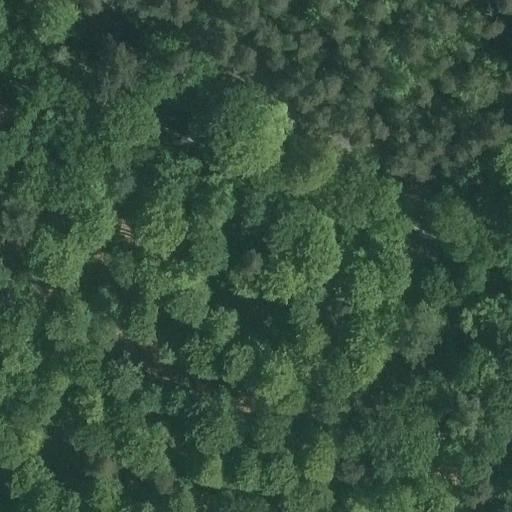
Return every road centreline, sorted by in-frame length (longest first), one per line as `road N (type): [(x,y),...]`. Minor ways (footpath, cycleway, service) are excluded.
road 1 (primary): [(511,269),(0,70)]
road 2 (unclassified): [(511,220),(343,140),(176,25),(102,0)]
